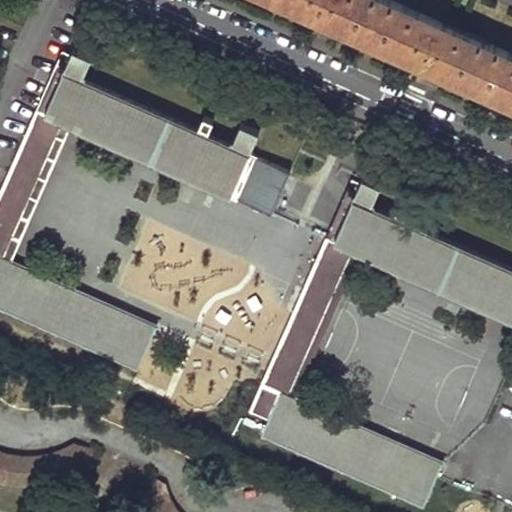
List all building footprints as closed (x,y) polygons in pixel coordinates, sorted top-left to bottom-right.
[(511,53),(390,0),(277,0),(511,103),(511,53)] [(70,126),(271,213),(290,169),(249,152),(259,130),(240,122),(231,143),(82,78),(91,56),(73,48),(71,54),(61,50),(0,188),(0,307),(137,368),(156,325),(10,261),(70,126)] [(359,181),(350,177),(248,410),(267,418),(260,433),(422,505),(442,461),(296,397),(359,252),(511,319),(511,268),(370,206),(380,184),(362,176),(359,181)] [(482,427),(511,439),(511,362),(510,362),(482,427)] [(88,468),(92,448),(74,442),(62,448),(35,454),(8,452),(0,448),(0,480),(21,485),(58,481),(88,468)] [(181,511),(172,503),(163,481),(146,472),(136,492),(144,511),(181,511)]
